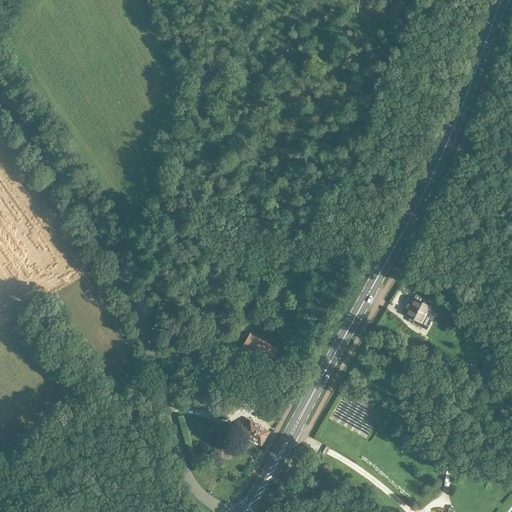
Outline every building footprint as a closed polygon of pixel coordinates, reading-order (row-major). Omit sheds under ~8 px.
[(421,323),(430,306),(425,304),(427,301),(416,295),(414,299),(414,298),(405,315),(421,323)] [(436,337),(425,329),(421,334),(432,342),(436,337)] [(250,333),(242,348),(270,364),(278,350),(250,333)] [(225,399),(220,408),(229,413),(234,404),(225,399)] [(242,433),(261,444),(268,432),(250,421),(242,433)]
